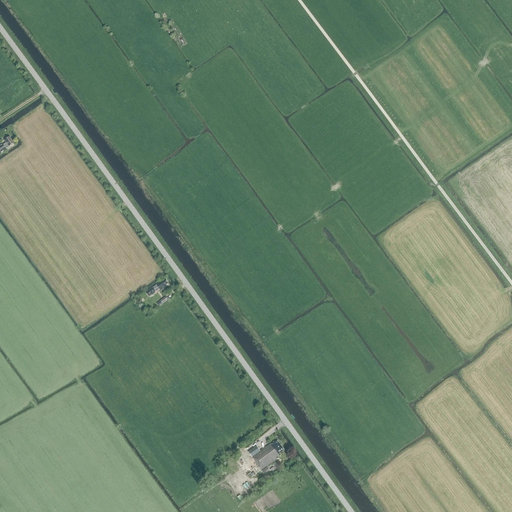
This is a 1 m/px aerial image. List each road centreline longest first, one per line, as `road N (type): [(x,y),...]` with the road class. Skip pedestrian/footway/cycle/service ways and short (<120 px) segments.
road 1 (tertiary): [(350,511),(0,27)]
road 2 (unclassified): [(511,283),(299,0)]
